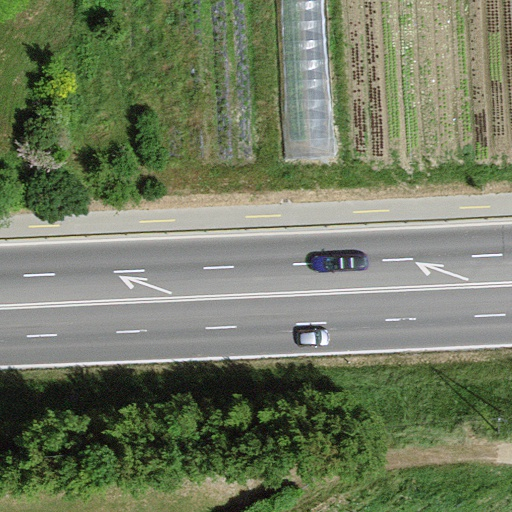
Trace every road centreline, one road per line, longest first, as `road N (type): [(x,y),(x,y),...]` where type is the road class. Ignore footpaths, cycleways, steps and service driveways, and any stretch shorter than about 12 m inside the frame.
road 1 (secondary): [(0,306),(511,282)]
road 2 (track): [(310,472),(506,455)]
